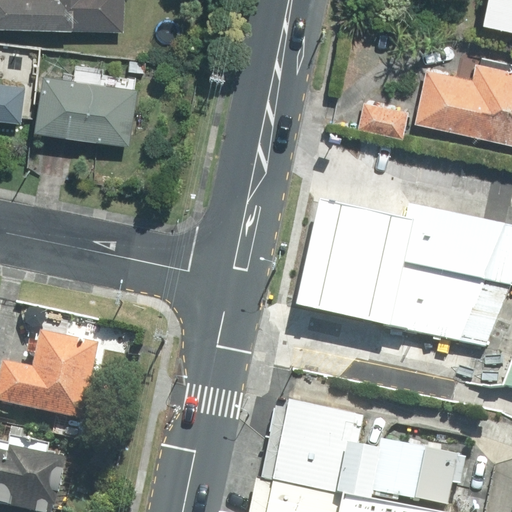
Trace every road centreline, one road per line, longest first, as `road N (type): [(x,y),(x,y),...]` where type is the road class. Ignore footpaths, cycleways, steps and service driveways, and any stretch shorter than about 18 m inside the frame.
road 1 (secondary): [(231,281),(288,0)]
road 2 (residential): [(231,281),(0,230)]
road 3 (secondary): [(184,511),(231,281)]
